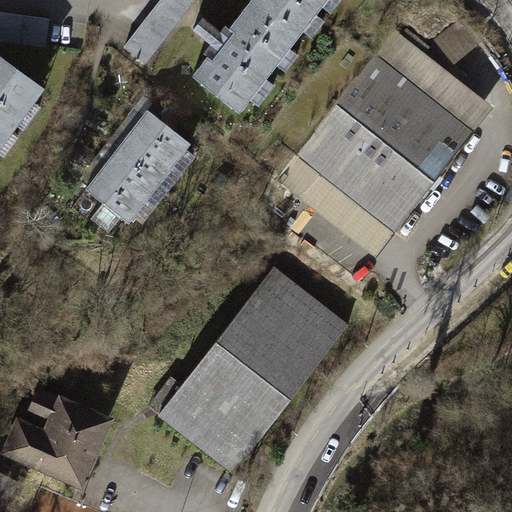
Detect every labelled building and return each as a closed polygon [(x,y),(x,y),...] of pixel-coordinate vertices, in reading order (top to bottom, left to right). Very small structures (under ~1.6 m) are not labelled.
[(202,4),(196,0),(167,0),(131,47),(154,65),(202,4)] [(352,0),(270,0),(206,78),(256,118),(352,0)] [(467,58),(475,35),(450,26),(442,49),(467,58)] [(501,107),(405,34),(310,158),(406,230),(501,107)] [(0,170),(59,94),(2,52),(0,55),(0,170)] [(200,140),(155,108),(94,188),(139,220),(200,140)] [(345,314),(277,265),(166,418),(238,469),(345,314)] [(99,487),(124,416),(61,393),(49,429),(23,419),(10,456),(99,487)] [(0,511),(6,511),(25,480),(0,467),(0,511)]
